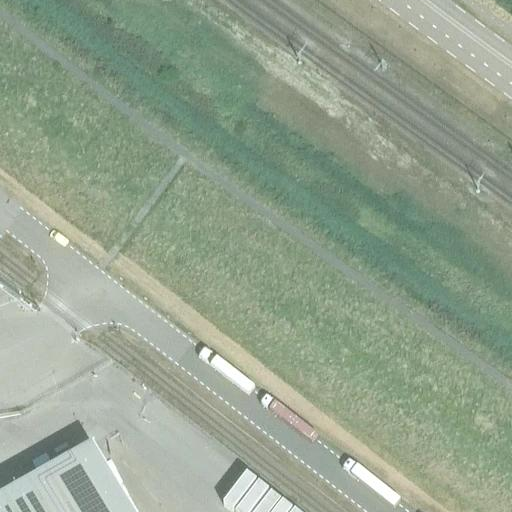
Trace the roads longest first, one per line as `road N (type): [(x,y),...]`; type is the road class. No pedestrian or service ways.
road 1 (track): [(511,386),(0,5)]
road 2 (unclassified): [(384,511),(0,212)]
